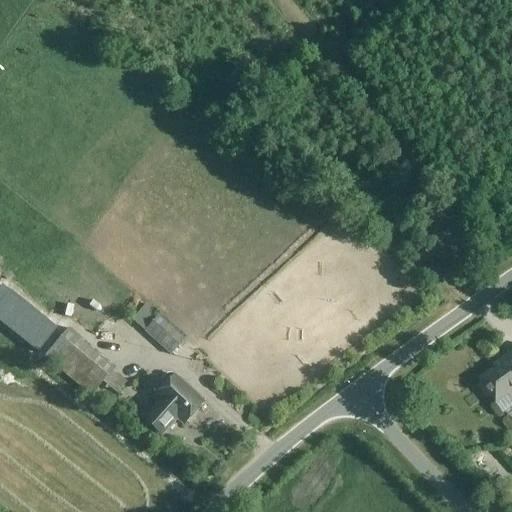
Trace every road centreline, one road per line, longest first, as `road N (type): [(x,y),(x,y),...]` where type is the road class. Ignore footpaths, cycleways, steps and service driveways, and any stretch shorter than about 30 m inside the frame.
road 1 (track): [(464,311),(441,276),(454,242),(446,196),(278,0)]
road 2 (unclassified): [(354,391),(511,278)]
road 3 (unclassified): [(210,511),(354,391)]
road 4 (unclassified): [(462,511),(354,391)]
